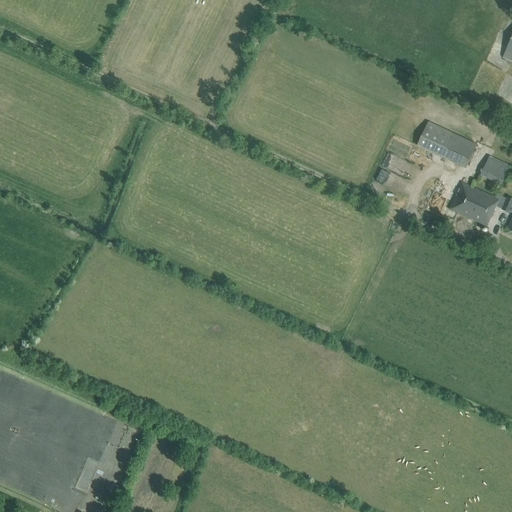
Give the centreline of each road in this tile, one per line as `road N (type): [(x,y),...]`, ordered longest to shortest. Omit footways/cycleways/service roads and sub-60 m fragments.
road 1 (track): [(0,29),(360,195)]
road 2 (unclassified): [(511,266),(360,195)]
